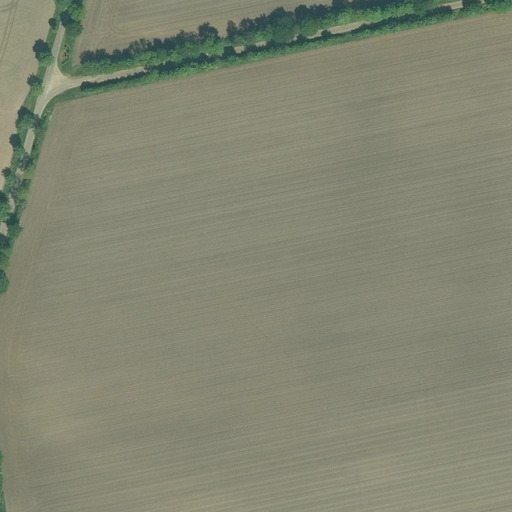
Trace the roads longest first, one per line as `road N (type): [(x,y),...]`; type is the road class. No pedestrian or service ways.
road 1 (unclassified): [(48,80),(68,85),(444,0)]
road 2 (unclassified): [(48,80),(0,240)]
